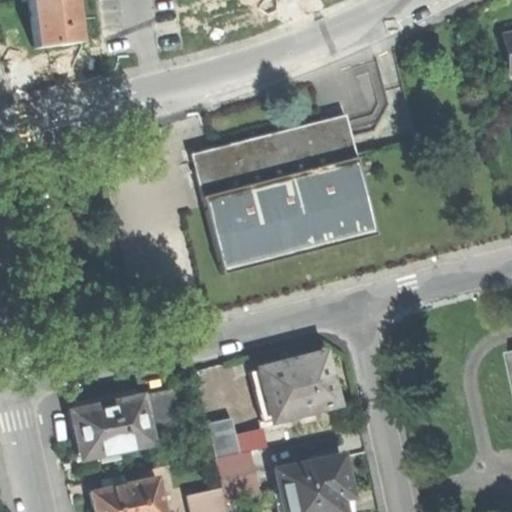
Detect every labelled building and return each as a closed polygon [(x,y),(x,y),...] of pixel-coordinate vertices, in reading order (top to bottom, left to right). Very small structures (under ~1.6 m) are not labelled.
[(27,0),(34,46),(80,40),(74,0),(27,0)] [(221,270),(376,230),(353,145),(345,110),(267,130),(191,149),(221,270)] [(268,414),(270,421),(336,405),(323,353),(303,358),(302,356),(290,359),(282,361),(283,363),(257,369),(257,370),(268,414)] [(259,417),(268,414),(257,370),(248,372),(259,417)] [(99,462),(114,459),(112,451),(140,445),(144,445),(181,436),(171,391),(71,412),(75,430),(77,438),(72,439),(77,459),(98,454),(99,462)] [(229,418),(205,423),(213,458),(238,453),(229,418)] [(345,476),(340,457),(274,471),(282,511),(342,511),(340,499),(349,497),(345,476)] [(93,511),(163,511),(155,477),(124,484),(122,475),(103,479),(105,488),(89,492),(93,511)] [(190,511),(224,511),(220,489),(188,496),(190,511)]
